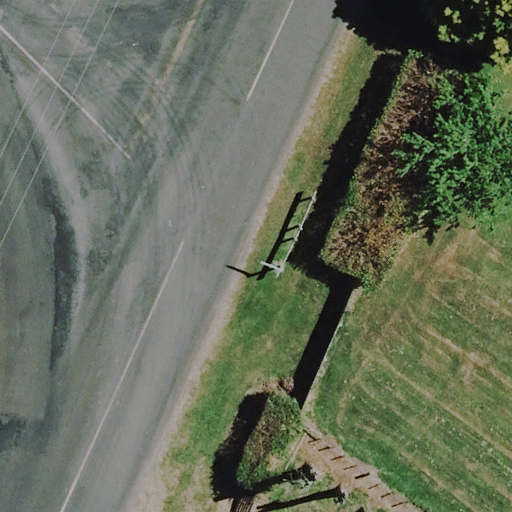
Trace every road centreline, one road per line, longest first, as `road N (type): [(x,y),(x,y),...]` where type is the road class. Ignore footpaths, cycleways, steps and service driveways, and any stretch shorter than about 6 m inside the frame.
road 1 (residential): [(57,511),(199,198)]
road 2 (residential): [(199,198),(131,154),(0,31)]
road 3 (residential): [(199,198),(289,0)]
